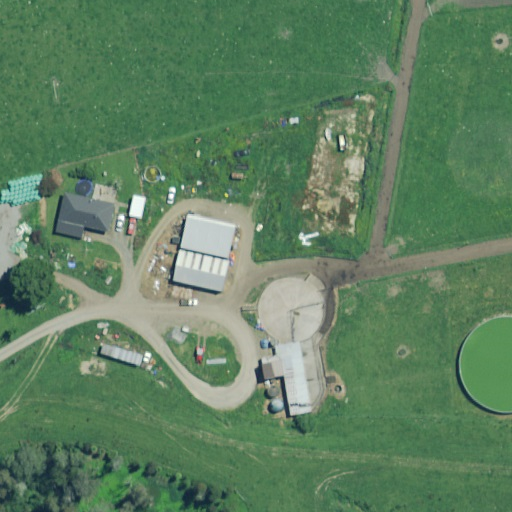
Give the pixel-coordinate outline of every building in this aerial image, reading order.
[(116,206),(66,194),(57,233),(83,238),(85,227),(110,233),(116,206)] [(237,226),(190,215),(182,248),(229,259),(237,226)] [(231,262),(181,251),(175,281),(224,292),(231,262)] [(311,402),(300,343),(277,347),(279,356),(263,359),(267,379),(285,376),(290,405),(311,402)] [(144,356),(104,345),(102,354),(141,366),(144,356)]
